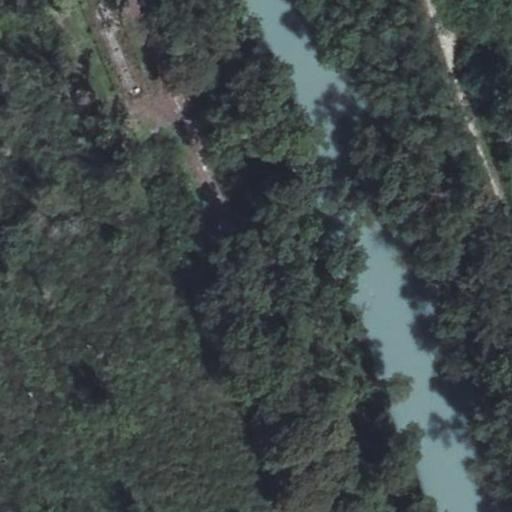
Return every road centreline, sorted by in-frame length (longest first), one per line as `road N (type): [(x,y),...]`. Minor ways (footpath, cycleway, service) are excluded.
road 1 (track): [(97,0),(320,511)]
road 2 (track): [(422,0),(511,223)]
